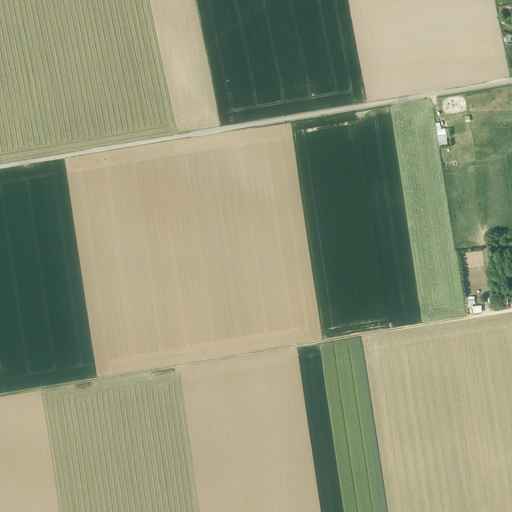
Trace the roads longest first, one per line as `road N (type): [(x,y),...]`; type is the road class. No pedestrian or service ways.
road 1 (tertiary): [(0,166),(511,80)]
road 2 (track): [(0,395),(511,311)]
